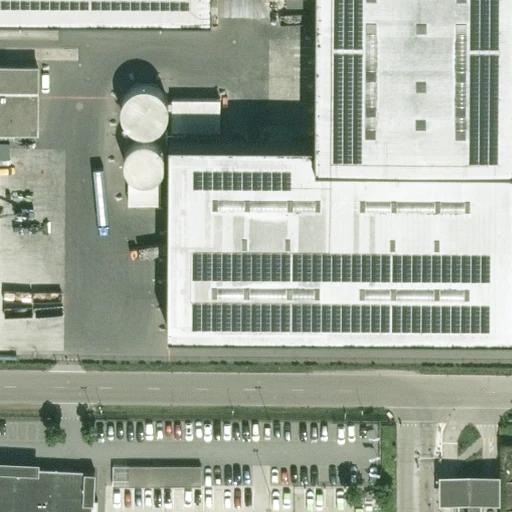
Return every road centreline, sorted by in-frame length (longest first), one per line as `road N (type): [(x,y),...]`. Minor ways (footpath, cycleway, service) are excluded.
road 1 (unclassified): [(0,387),(511,393)]
road 2 (unknown): [(373,449),(0,443)]
